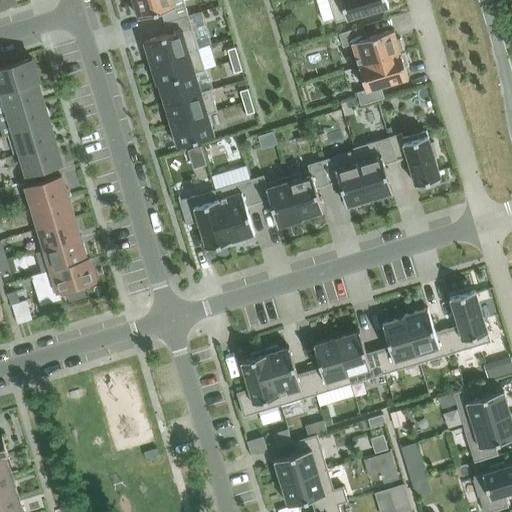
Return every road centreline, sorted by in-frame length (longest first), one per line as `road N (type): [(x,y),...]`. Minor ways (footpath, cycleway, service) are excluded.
road 1 (residential): [(490,225),(169,320)]
road 2 (residential): [(75,15),(169,320)]
road 3 (residential): [(420,0),(490,225)]
road 4 (residential): [(169,320),(224,511)]
road 5 (residential): [(169,320),(0,371)]
